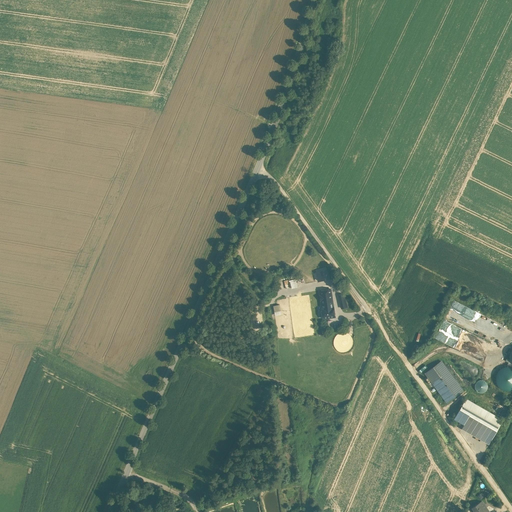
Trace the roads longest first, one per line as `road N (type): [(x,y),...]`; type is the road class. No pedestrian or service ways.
road 1 (tertiary): [(316,0),(257,168),(109,511)]
road 2 (track): [(307,235),(372,325),(348,397),(332,403),(205,350),(196,336),(239,247)]
road 3 (unclassified): [(511,511),(411,370)]
